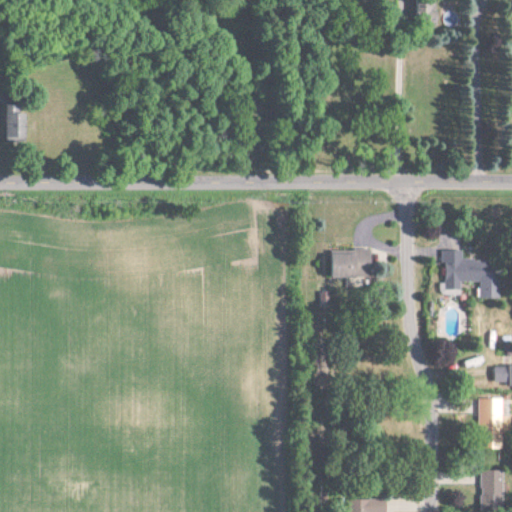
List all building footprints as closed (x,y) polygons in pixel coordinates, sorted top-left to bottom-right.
[(432,29),(431,0),(407,1),(408,29),(432,29)] [(2,110),(1,142),(21,143),(21,110),(2,110)] [(322,250),(321,277),(363,278),(363,251),(322,250)] [(495,301),(494,268),(484,268),(484,260),(456,261),(456,250),(438,251),(439,291),(456,291),(455,282),(474,281),(475,301),(495,301)] [(342,277),(342,292),(365,293),(366,278),(342,277)] [(501,383),(502,367),(489,367),(488,382),(501,383)] [(496,418),(496,399),(472,399),(473,449),(496,449),(495,427),(504,427),(504,418),(496,418)] [(497,472),(476,472),(476,510),(498,510),(497,472)]
